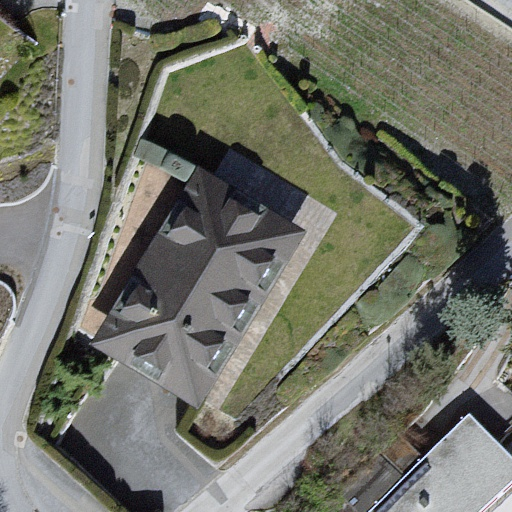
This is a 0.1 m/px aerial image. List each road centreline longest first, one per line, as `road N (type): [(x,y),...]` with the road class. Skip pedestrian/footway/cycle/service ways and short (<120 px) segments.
road 1 (residential): [(511,242),(213,511),(9,511),(0,500)]
road 2 (residential): [(0,394),(67,233),(84,0)]
